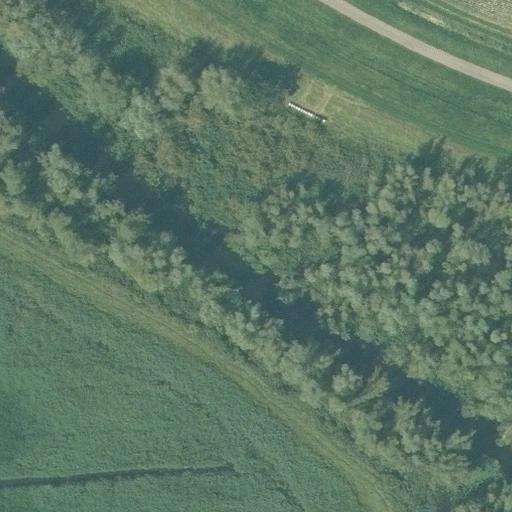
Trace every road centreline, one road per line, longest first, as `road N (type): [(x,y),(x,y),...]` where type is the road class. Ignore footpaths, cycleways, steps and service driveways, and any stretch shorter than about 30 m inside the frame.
road 1 (track): [(511,154),(378,107),(196,0)]
road 2 (unclassified): [(326,0),(511,83)]
